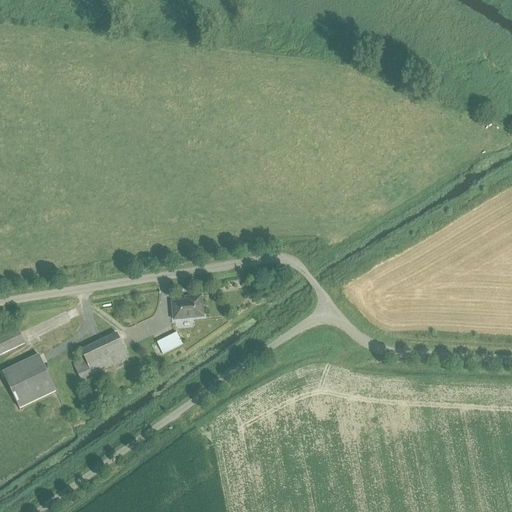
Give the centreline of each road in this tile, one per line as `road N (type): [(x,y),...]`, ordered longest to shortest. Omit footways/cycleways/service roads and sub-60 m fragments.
road 1 (unclassified): [(38,511),(330,306)]
road 2 (unclassified): [(330,306),(293,260),(271,259),(0,301)]
road 3 (unclassified): [(511,361),(381,350),(330,306)]
